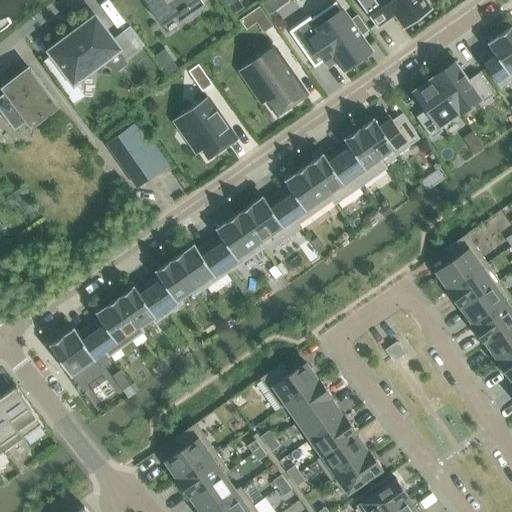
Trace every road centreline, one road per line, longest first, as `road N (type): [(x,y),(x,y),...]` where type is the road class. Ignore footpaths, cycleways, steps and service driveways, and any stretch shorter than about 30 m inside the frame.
road 1 (residential): [(9,336),(495,0)]
road 2 (residential): [(511,443),(408,289),(338,336),(462,511)]
road 3 (residential): [(118,491),(20,365),(9,336)]
